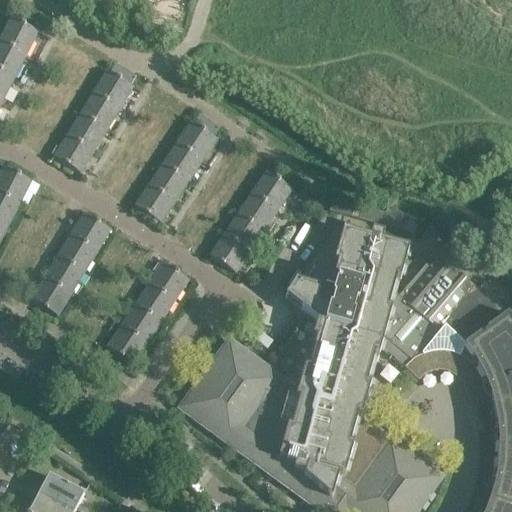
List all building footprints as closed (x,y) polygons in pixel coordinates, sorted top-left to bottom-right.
[(0,38),(0,41),(3,43),(26,55),(41,26),(33,22),(29,29),(10,19),(0,38)] [(0,70),(14,78),(26,55),(3,43),(0,41),(0,70)] [(112,74),(118,77),(122,70),(116,66),(112,74)] [(0,98),(3,100),(14,78),(0,70),(0,98)] [(118,77),(123,81),(128,73),(122,70),(118,77)] [(93,93),(97,96),(119,109),(132,88),(106,72),(98,85),(93,93)] [(123,81),(129,85),(134,77),(128,73),(123,81)] [(80,115),(84,117),(107,130),(119,109),(97,96),(93,93),(85,107),(80,115)] [(67,136),(71,139),(93,152),(107,130),(84,117),(80,115),(67,136)] [(194,124),(200,128),(205,120),(199,117),(194,124)] [(200,128),(206,132),(211,124),(205,120),(200,128)] [(190,123),(176,144),(202,160),(215,139),(190,123)] [(206,132),(212,135),(217,128),(211,124),(206,132)] [(54,157),(53,159),(80,175),(93,152),(71,139),(67,136),(54,157)] [(176,144),(162,165),(188,182),(202,160),(176,144)] [(153,178),(149,186),(152,189),(174,203),(188,182),(162,165),(153,178)] [(3,168),(0,174),(0,195),(15,203),(19,206),(30,184),(31,183),(3,168)] [(252,194),(256,197),(278,211),(292,190),(266,173),(258,186),(252,194)] [(140,198),(134,208),(160,225),(174,203),(152,189),(149,186),(140,198)] [(238,215),(242,217),(264,232),(278,211),(256,197),(252,194),(244,206),(238,215)] [(0,195),(0,224),(7,228),(15,214),(19,206),(15,203),(0,195)] [(332,200),(329,212),(351,218),(354,206),(332,200)] [(384,215),(363,208),(359,220),(381,226),(384,215)] [(403,229),(406,217),(390,213),(386,224),(403,229)] [(84,215),(70,237),(97,253),(105,240),(110,231),(84,215)] [(224,235),(227,238),(249,253),(264,232),(242,217),(238,215),(230,227),(224,235)] [(259,360),(228,338),(172,410),(313,511),(419,511),(444,478),(361,417),(380,348),(418,382),(424,377),(429,374),(436,372),(442,372),(448,374),(454,377),(458,381),(462,387),(469,407),(487,400),(486,399),(489,398),(484,386),(481,379),(471,360),(511,336),(511,325),(484,286),(478,292),(441,261),(438,258),(401,301),(396,296),(408,250),(381,243),(383,235),(371,232),(369,239),(333,229),(285,298),(316,323),(305,362),(297,389),(259,360)] [(360,236),(369,239),(371,232),(362,229),(360,236)] [(210,256),(209,257),(235,274),(249,253),(227,238),(224,235),(210,256)] [(70,237),(57,258),(84,275),(97,253),(70,237)] [(57,258),(44,280),(70,296),(84,275),(57,258)] [(162,264),(148,285),(174,303),(182,290),(188,281),(162,264)] [(44,280),(31,302),(57,318),(65,304),(70,296),(44,280)] [(148,285),(134,306),(160,324),(174,303),(148,285)] [(134,306),(120,327),(142,342),(146,345),(154,332),(160,324),(134,306)] [(120,327),(106,349),(132,366),(146,345),(142,342),(120,327)] [(511,511),(511,336),(471,360),(481,379),(484,386),(489,398),(490,400),(492,413),(495,427),(496,437),(501,436),(501,443),(497,444),(496,457),(495,473),(500,474),(497,490),(492,489),(487,504),(484,511),(511,511)] [(78,492),(47,475),(36,496),(66,511),(73,511),(82,495),(83,495),(84,494),(79,491),(78,492)] [(66,511),(36,496),(27,511),(66,511)]
